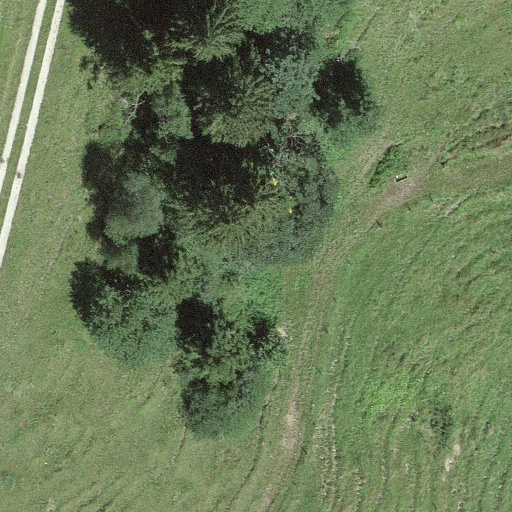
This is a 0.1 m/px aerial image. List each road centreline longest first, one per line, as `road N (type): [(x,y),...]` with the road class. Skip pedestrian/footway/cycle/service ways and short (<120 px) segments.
road 1 (track): [(272,511),(332,260),(363,217),(417,188),(511,165)]
road 2 (track): [(44,0),(0,214)]
